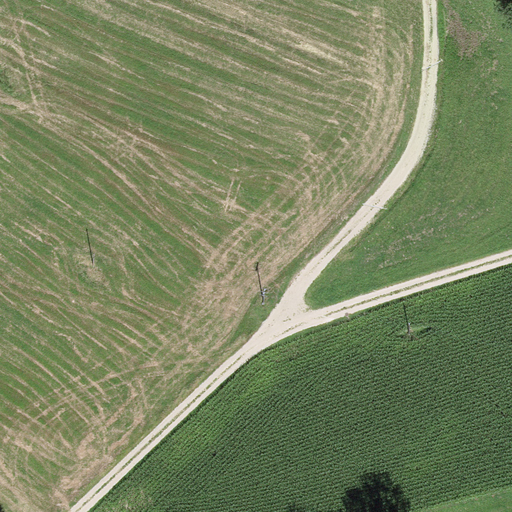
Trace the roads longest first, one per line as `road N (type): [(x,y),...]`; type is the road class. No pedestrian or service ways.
road 1 (track): [(511,253),(269,331),(77,511)]
road 2 (track): [(429,0),(431,98),(423,143),(269,331)]
